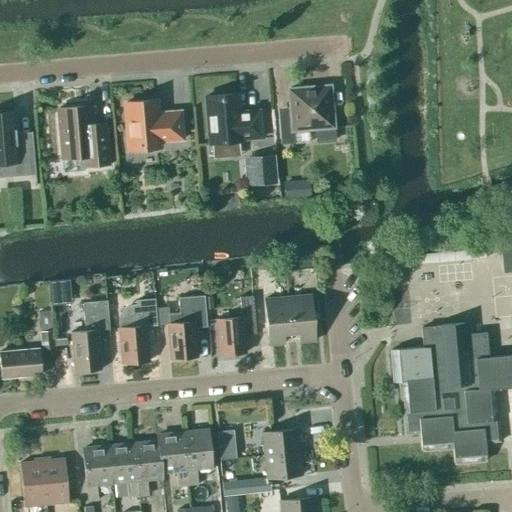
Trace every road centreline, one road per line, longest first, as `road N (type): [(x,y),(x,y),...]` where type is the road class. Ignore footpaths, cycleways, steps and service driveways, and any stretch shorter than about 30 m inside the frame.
road 1 (residential): [(0,74),(345,45)]
road 2 (residential): [(0,404),(338,374)]
road 3 (residential): [(361,509),(511,497)]
road 4 (residential): [(338,374),(352,495),(361,509)]
